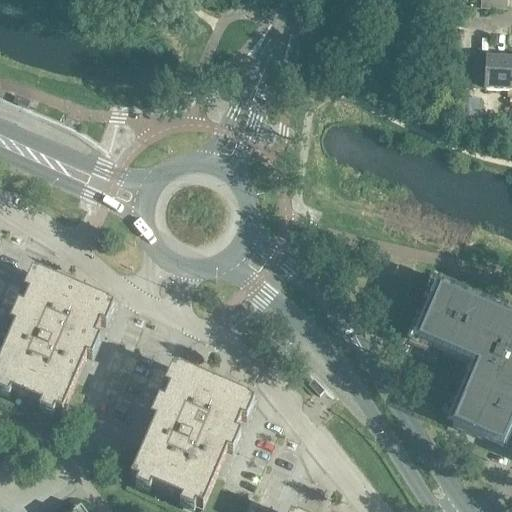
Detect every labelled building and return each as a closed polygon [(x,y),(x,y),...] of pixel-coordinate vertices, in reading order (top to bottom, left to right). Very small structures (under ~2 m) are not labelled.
[(480,0),(480,10),(506,12),(506,0),(480,0)] [(510,93),(511,61),(497,60),(497,55),(473,54),(472,80),(485,81),(484,92),(510,93)] [(0,398),(8,402),(10,397),(40,410),(38,415),(52,421),(54,416),(61,419),(86,362),(91,364),(100,344),(95,342),(100,329),(105,332),(113,312),(108,310),(109,308),(73,293),(37,277),(36,279),(31,277),(23,296),(28,298),(22,311),(17,309),(9,329),(14,331),(0,363),(0,398)] [(511,324),(439,293),(418,344),(477,369),(452,429),(502,450),(511,427),(511,324)] [(179,509),(185,511),(194,511),(195,510),(198,511),(202,511),(226,456),(231,458),(240,439),(235,436),(240,424),(245,426),(254,406),(249,404),(249,403),(214,388),(177,372),(177,373),(172,371),(163,391),(168,393),(163,405),(158,403),(150,423),(154,425),(130,482),(137,485),(135,490),(149,496),(151,491),(181,504),(179,509)]
